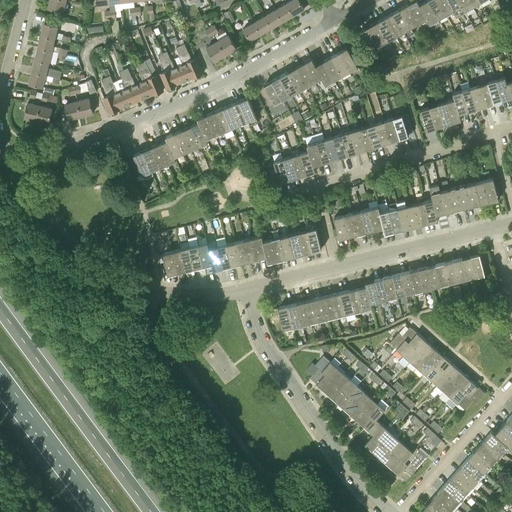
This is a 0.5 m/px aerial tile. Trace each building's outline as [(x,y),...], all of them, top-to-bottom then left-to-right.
[(65,0),(50,0),(48,8),(63,11),(65,0)] [(122,1),(121,0),(109,0),(110,5),(110,10),(111,18),(112,31),(119,30),(118,20),(117,20),(115,2),(122,1)] [(185,15),(179,0),(175,0),(172,1),(177,12),(183,26),(190,23),(186,15),(185,15)] [(299,0),(290,0),(286,3),(293,14),(304,8),(299,0)] [(427,18),(420,4),(417,0),(414,0),(408,4),(419,23),(427,18)] [(438,19),(427,0),(426,0),(420,4),(427,18),(431,23),(438,19)] [(446,15),(437,0),(427,0),(438,19),(446,15)] [(455,10),(449,0),(437,0),(446,15),(455,10)] [(465,11),(458,0),(449,0),(455,10),(458,15),(465,11)] [(473,6),(469,0),(458,0),(465,11),(473,6)] [(293,14),(286,3),(276,9),(283,21),(293,14)] [(419,23),(408,4),(400,8),(411,27),(419,23)] [(411,27),(400,8),(393,12),(404,31),(411,27)] [(283,21),(276,9),(265,15),(272,27),(283,21)] [(230,23),(235,20),(229,10),(224,12),(230,23)] [(404,31),(393,12),(385,17),(396,36),(404,31)] [(272,27),(265,15),(254,22),(261,33),(272,27)] [(396,36),(385,17),(377,21),(388,40),(396,36)] [(388,40),(377,21),(369,26),(380,45),(388,40)] [(56,39),(62,40),(63,35),(57,33),(59,26),(44,22),(41,35),(56,39)] [(261,33),(254,22),(243,28),(250,40),(261,33)] [(214,24),(210,27),(214,34),(219,32),(214,24)] [(89,34),(97,33),(95,26),(88,27),(89,34)] [(380,45),(369,26),(361,30),(372,49),(380,45)] [(148,36),(153,33),(151,27),(145,30),(148,36)] [(214,34),(210,27),(205,30),(209,37),(214,34)] [(56,39),(41,35),(38,47),(53,51),(56,39)] [(229,35),(218,41),(225,54),(236,48),(229,35)] [(193,77),(180,45),(178,40),(174,42),(177,50),(180,56),(175,58),(178,65),(185,80),(193,77)] [(225,54),(218,41),(207,47),(214,61),(225,54)] [(111,54),(116,52),(113,42),(107,44),(111,54)] [(180,45),(193,77),(203,73),(196,58),(192,60),(189,52),(188,52),(185,43),(180,45)] [(53,51),(38,47),(35,59),(50,63),(53,51)] [(185,80),(178,65),(175,67),(172,60),(171,60),(168,54),(166,47),(161,49),(163,53),(176,84),(185,80)] [(339,51),(350,70),(358,66),(347,47),(339,51)] [(331,56),(342,75),(350,70),(339,51),(331,56)] [(79,57),(67,54),(59,52),(58,57),(65,59),(65,61),(77,63),(79,57)] [(176,84),(163,53),(159,55),(162,64),(161,64),(164,71),(161,73),(167,88),(176,84)] [(323,61),(334,79),(342,75),(331,56),(323,61)] [(303,62),(314,81),(323,77),(316,65),(312,57),(303,62)] [(50,63),(35,59),(32,71),(47,74),(53,76),(60,78),(61,73),(62,71),(49,68),(50,63)] [(140,62),(154,93),(154,94),(163,90),(157,74),(153,76),(150,69),(149,69),(145,60),(140,62)] [(316,65),(323,77),(327,83),(334,79),(323,61),(316,65)] [(154,93),(140,62),(137,64),(140,73),(143,80),(139,82),(145,97),(154,93)] [(296,66),(307,86),(314,81),(303,62),(296,66)] [(288,71),(299,90),(307,86),(296,66),(288,71)] [(128,104),(122,90),(118,91),(115,84),(114,84),(111,78),(107,68),(103,70),(106,77),(119,108),(128,104)] [(145,97),(139,82),(135,84),(132,76),(131,77),(129,71),(127,68),(123,69),(136,100),(145,97)] [(136,100),(123,69),(119,71),(123,80),(122,80),(126,88),(122,90),(128,104),(136,100)] [(47,74),(32,71),(29,83),(44,87),(47,74)] [(280,75),(290,95),(299,90),(288,71),(280,75)] [(272,80),(283,99),(290,95),(280,75),(272,80)] [(511,97),(507,82),(505,76),(496,79),(502,100),(511,97)] [(119,108),(106,77),(102,78),(103,82),(105,87),(105,88),(108,95),(104,97),(110,113),(120,109),(119,108)] [(90,94),(96,91),(91,79),(86,81),(90,94)] [(502,100),(496,79),(487,82),(491,96),(494,103),(502,100)] [(283,99),(272,80),(264,84),(275,104),(283,99)] [(491,96),(487,82),(479,84),(485,105),(494,103),(491,96)] [(485,105),(479,84),(470,87),(477,108),(485,105)] [(49,94),(53,95),(55,89),(45,86),(43,93),(49,94)] [(477,108),(470,87),(462,90),(468,111),(477,108)] [(468,111),(462,90),(453,92),(455,98),(460,113),(468,111)] [(251,96),(256,107),(262,104),(257,94),(251,96)] [(240,100),(248,120),(257,116),(248,96),(240,100)] [(77,101),(81,116),(93,113),(89,98),(77,101)] [(460,113),(455,98),(446,100),(453,122),(461,119),(460,113)] [(231,104),(240,123),(248,120),(240,100),(231,104)] [(453,122),(446,100),(438,103),(444,124),(453,122)] [(81,116),(77,101),(65,104),(69,119),(81,116)] [(24,117),(36,120),(40,105),(28,102),(24,117)] [(322,111),(328,107),(325,102),(318,107),(320,109),(321,109),(322,111)] [(444,124),(438,103),(429,106),(435,127),(444,124)] [(223,107),(232,127),(240,123),(231,104),(223,107)] [(40,105),(36,120),(49,123),(49,120),(52,108),(40,105)] [(435,127),(429,106),(419,109),(426,130),(435,127)] [(214,111),(223,131),(232,127),(223,107),(214,111)] [(305,120),(312,116),(308,109),(301,113),(305,120)] [(303,119),(298,110),(292,113),(297,122),(303,119)] [(206,114),(215,134),(223,131),(214,111),(206,114)] [(199,122),(206,138),(215,134),(206,114),(197,118),(199,122)] [(402,114),(393,117),(400,138),(409,135),(402,114)] [(400,138),(393,117),(385,120),(391,141),(400,138)] [(391,141),(385,120),(376,122),(383,143),(391,141)] [(191,125),(200,145),(208,142),(206,138),(199,122),(191,125)] [(383,143),(376,122),(368,125),(374,146),(383,143)] [(183,128),(191,149),(200,145),(191,125),(183,128)] [(374,146),(368,125),(359,127),(366,149),(374,146)] [(366,149),(359,127),(351,130),(357,151),(366,149)] [(175,132),(183,152),(191,149),(183,128),(175,132)] [(349,154),(342,133),(341,133),(340,130),(332,132),(333,136),(340,157),(349,154)] [(357,151),(351,130),(342,133),(349,154),(357,151)] [(167,140),(174,156),(183,152),(175,132),(166,136),(167,140)] [(340,157),(333,136),(325,138),(331,159),(340,157)] [(331,159),(325,138),(316,141),(318,148),(323,162),(331,159)] [(159,143),(168,163),(176,160),(174,156),(167,140),(159,143)] [(318,148),(316,141),(307,144),(309,149),(314,165),(323,162),(318,148)] [(151,147),(159,167),(168,163),(159,143),(151,147)] [(142,150),(151,170),(159,167),(151,147),(142,150)] [(307,173),(300,152),(299,152),(298,149),(291,151),(292,155),(298,176),(307,173)] [(316,171),(314,165),(309,149),(300,152),(307,173),(316,171)] [(153,175),(151,170),(142,150),(134,154),(136,159),(131,161),(137,176),(142,174),(144,179),(153,175)] [(298,176),(292,155),(283,157),(290,179),(298,176)] [(290,179),(283,157),(274,160),(280,182),(290,179)] [(211,172),(218,169),(216,161),(208,164),(211,172)] [(415,167),(408,169),(410,175),(417,172),(415,167)] [(391,179),(392,183),(400,181),(399,177),(397,177),(396,174),(390,175),(391,179)] [(493,177),(484,179),(490,201),(499,199),(493,177)] [(490,201),(484,179),(475,182),(481,203),(490,201)] [(481,203),(475,182),(467,184),(472,205),(481,203)] [(446,212),(441,190),(439,184),(430,186),(433,198),(437,214),(446,212)] [(472,205),(467,184),(458,186),(464,207),(472,205)] [(464,207),(458,186),(449,188),(454,210),(464,207)] [(454,210),(449,188),(441,190),(446,212),(454,210)] [(437,214),(433,198),(424,201),(430,222),(438,220),(437,214)] [(412,226),(407,205),(405,200),(397,202),(398,207),(403,228),(412,226)] [(430,222),(424,201),(416,203),(421,224),(430,222)] [(421,224),(416,203),(407,205),(412,226),(421,224)] [(384,227),(380,211),(379,205),(370,207),(375,229),(384,227)] [(375,229),(370,207),(361,210),(366,231),(375,229)] [(403,228),(398,207),(389,209),(395,230),(403,228)] [(395,230),(389,209),(380,211),(384,227),(385,233),(395,230)] [(366,231),(361,210),(352,212),(357,233),(366,231)] [(357,233),(352,212),(343,214),(348,235),(357,233)] [(348,235),(343,214),(334,216),(339,238),(348,235)] [(307,230),(312,251),(321,249),(315,223),(306,225),(307,230)] [(299,232),(304,253),(312,251),(307,230),(299,232)] [(290,234),(295,255),(304,253),(299,232),(290,234)] [(281,236),(286,257),(295,255),(290,234),(281,236)] [(253,237),(258,258),(267,256),(263,241),(262,235),(253,237)] [(272,238),(277,260),(286,257),(281,236),(272,238)] [(216,239),(217,241),(223,267),(231,265),(226,244),(224,237),(216,239)] [(244,239),(249,260),(258,258),(253,237),(244,239)] [(263,241),(267,256),(268,262),(277,260),(272,238),(263,241)] [(235,241),(240,263),(249,260),(244,239),(235,241)] [(207,243),(212,263),(214,269),(223,267),(217,241),(207,243)] [(226,244),(231,265),(240,263),(235,241),(226,244)] [(198,244),(204,266),(212,263),(207,243),(207,242),(198,244)] [(190,246),(195,268),(204,266),(198,244),(190,246)] [(181,249),(186,270),(195,268),(190,246),(181,249)] [(173,251),(178,272),(186,270),(181,249),(173,251)] [(178,272),(173,251),(163,253),(168,274),(178,272)] [(480,253),(470,255),(476,277),(485,274),(480,253)] [(476,277),(470,255),(462,258),(467,279),(476,277)] [(467,279),(462,258),(453,260),(458,281),(467,279)] [(458,281),(453,260),(444,262),(450,283),(458,281)] [(450,283),(444,262),(435,264),(441,285),(450,283)] [(441,285),(435,264),(427,266),(432,288),(441,285)] [(432,288),(427,266),(418,268),(423,290),(432,288)] [(423,290),(418,268),(409,270),(415,292),(423,290)] [(415,292),(409,270),(400,273),(406,294),(415,292)] [(406,294),(400,273),(392,275),(397,296),(406,294)] [(397,296),(392,275),(383,277),(388,298),(397,296)] [(388,298),(383,277),(374,279),(379,301),(388,298)] [(379,301),(374,279),(365,281),(366,285),(367,285),(370,303),(371,303),(379,301)] [(367,285),(366,285),(358,288),(363,309),(372,307),(371,303),(370,303),(367,285)] [(363,309),(358,288),(349,290),(354,311),(363,309)] [(354,311),(349,290),(340,292),(345,313),(354,311)] [(345,313),(340,292),(331,294),(337,316),(345,313)] [(337,316),(331,294),(322,296),(328,318),(337,316)] [(328,318),(322,296),(314,298),(319,320),(328,318)] [(319,320),(314,298),(305,301),(311,322),(319,320)] [(311,322),(305,301),(296,303),(302,324),(311,322)] [(302,324),(296,303),(287,305),(293,326),(302,324)] [(293,326),(287,305),(279,307),(284,329),(293,326)] [(389,343),(396,349),(404,341),(407,344),(417,333),(410,326),(402,336),(398,333),(389,343)] [(404,341),(396,349),(403,355),(410,347),(414,350),(424,338),(417,333),(407,344),(404,341)] [(410,347),(403,355),(410,361),(417,353),(420,356),(431,344),(424,338),(414,350),(410,347)] [(417,353),(410,361),(417,367),(424,359),(427,362),(437,350),(431,344),(420,356),(417,353)] [(342,353),(347,357),(351,352),(347,348),(342,353)] [(367,348),(363,353),(367,357),(371,351),(367,348)] [(424,359),(417,367),(423,373),(431,365),(434,368),(444,356),(437,350),(427,362),(424,359)] [(351,352),(347,357),(351,361),(355,356),(351,352)] [(309,377),(317,384),(325,374),(322,371),(331,361),(324,355),(314,365),(318,368),(309,377)] [(431,365),(423,373),(430,379),(437,371),(441,374),(451,362),(444,356),(434,368),(431,365)] [(356,365),(360,369),(364,364),(360,360),(356,365)] [(374,368),(378,364),(374,360),(370,365),(374,368)] [(325,374),(317,384),(323,390),(332,380),(328,377),(337,367),(331,361),(322,371),(325,374)] [(437,371),(430,379),(437,385),(444,377),(447,380),(458,368),(451,362),(441,374),(437,371)] [(332,380),(323,390),(330,396),(338,386),(335,383),(344,373),(337,367),(328,377),(332,380)] [(384,377),(388,372),(384,368),(379,373),(384,377)] [(444,377),(437,385),(444,391),(451,383),(454,386),(464,374),(458,368),(447,380),(444,377)] [(369,376),(374,380),(378,376),(373,372),(369,376)] [(388,372),(384,377),(388,381),(392,376),(388,372)] [(338,386),(330,396),(337,402),(345,392),(342,389),(351,379),(344,373),(335,383),(338,386)] [(451,383),(444,391),(450,397),(458,389),(461,392),(471,380),(464,374),(454,386),(451,383)] [(378,376),(374,380),(378,384),(382,380),(378,376)] [(345,392),(337,402),(343,408),(352,398),(348,395),(358,385),(351,379),(342,389),(345,392)] [(397,389),(401,384),(397,380),(393,385),(397,389)] [(458,389),(450,397),(457,403),(464,395),(468,398),(478,386),(471,380),(461,392),(458,389)] [(380,386),(387,392),(391,388),(384,382),(380,386)] [(406,388),(401,384),(397,389),(401,393),(406,388)] [(352,398),(343,408),(350,414),(358,404),(355,401),(364,391),(358,385),(348,395),(352,398)] [(464,395),(457,403),(465,409),(473,400),(476,403),(485,392),(478,386),(468,398),(464,395)] [(391,388),(387,392),(392,396),(396,392),(391,388)] [(358,404),(350,414),(357,420),(365,410),(362,407),(371,397),(364,391),(355,401),(358,404)] [(407,405),(412,400),(407,396),(403,400),(407,405)] [(365,410),(357,420),(363,426),(372,416),(368,413),(377,403),(371,397),(362,407),(365,410)] [(372,416),(363,426),(370,432),(379,421),(376,419),(389,405),(381,398),(377,403),(368,413),(372,416)] [(394,410),(398,414),(405,406),(401,403),(394,410)] [(405,406),(398,414),(396,417),(400,421),(405,415),(409,411),(405,406)] [(421,417),(425,412),(420,408),(416,412),(421,417)] [(410,419),(414,423),(418,418),(414,415),(410,419)] [(418,418),(414,423),(419,427),(423,422),(418,418)] [(501,425),(511,435),(511,423),(507,419),(501,425)] [(434,429),(438,424),(434,420),(430,425),(434,429)] [(379,421),(370,432),(373,434),(365,444),(372,450),(381,440),(378,437),(386,427),(379,421)] [(438,424),(434,429),(438,432),(442,428),(438,424)] [(509,445),(508,445),(511,447),(511,445),(511,435),(501,425),(494,432),(509,445)] [(381,440),(372,450),(379,456),(388,446),(384,443),(393,433),(386,427),(378,437),(381,440)] [(423,431),(427,435),(432,430),(428,427),(423,431)] [(432,430),(427,435),(432,439),(430,441),(436,446),(442,439),(436,434),(432,430)] [(502,452),(508,445),(509,445),(494,432),(492,430),(486,437),(502,452)] [(388,446),(379,456),(385,462),(394,452),(391,449),(399,439),(393,433),(384,443),(388,446)] [(480,444),(496,458),(502,452),(486,437),(480,444)] [(394,452),(385,462),(392,468),(401,458),(398,455),(406,445),(399,439),(391,449),(394,452)] [(473,451),(490,465),(496,458),(480,444),(473,451)] [(401,458),(392,468),(399,474),(408,464),(404,461),(413,451),(406,445),(398,455),(401,458)] [(408,464),(399,474),(406,480),(427,456),(416,447),(413,451),(404,461),(408,464)] [(467,458),(484,472),(490,465),(473,451),(467,458)] [(461,464),(478,479),(484,472),(467,458),(461,464)] [(456,471),(472,485),(478,479),(461,464),(456,471)] [(450,478),(466,492),(472,485),(456,471),(450,478)] [(444,484),(460,499),(466,492),(450,478),(444,484)] [(438,491),(454,506),(460,499),(444,484),(438,491)] [(431,498),(447,511),(448,511),(454,506),(438,491),(431,498)] [(426,505),(434,511),(447,511),(431,498),(426,505)]
